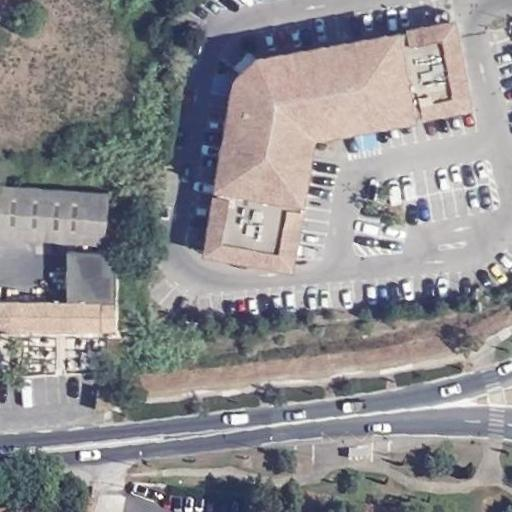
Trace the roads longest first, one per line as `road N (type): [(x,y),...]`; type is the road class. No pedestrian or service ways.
road 1 (secondary): [(380,412),(0,450)]
road 2 (secondary): [(511,375),(380,412)]
road 3 (secondary): [(380,412),(511,423)]
